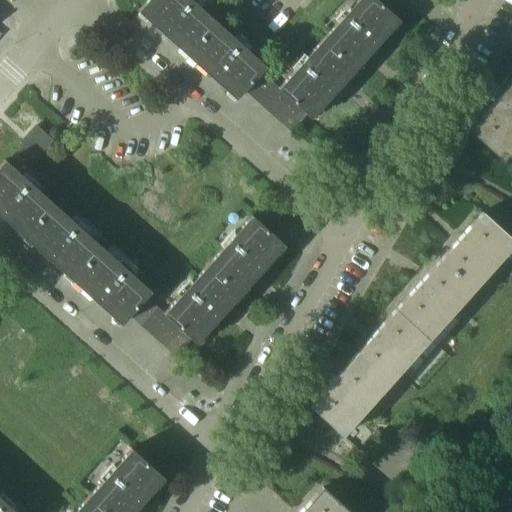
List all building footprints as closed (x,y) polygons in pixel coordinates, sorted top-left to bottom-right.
[(217,23),(190,0),(148,0),(138,12),(187,56),(217,23)] [(355,70),(399,21),(376,0),(357,0),(322,40),(355,70)] [(265,67),(217,23),(187,56),(236,100),(243,92),(260,73),(265,67)] [(311,119),(355,70),(322,40),(278,89),(278,90),(287,98),(296,106),(306,115),(311,119)] [(253,100),(269,81),(260,73),(243,92),(253,100)] [(262,108),(278,90),(278,89),(269,81),(253,100),(262,108)] [(502,162),(511,150),(511,82),(511,83),(468,131),(502,162)] [(271,116),(287,98),(278,90),(262,108),(271,116)] [(280,124),(296,106),(287,98),(271,116),(280,124)] [(291,131),(306,115),(296,106),(280,124),(289,133),(291,131)] [(35,159),(50,142),(35,127),(22,141),(19,145),(35,159)] [(53,205),(4,161),(0,165),(0,216),(24,238),(53,205)] [(102,248),(53,205),(24,238),(72,281),(102,248)] [(472,291),(511,247),(511,240),(482,213),(439,261),(472,291)] [(257,275),(284,245),(251,216),(207,265),(240,294),(249,284),(257,275)] [(151,292),(102,248),(72,281),(121,325),(129,316),(145,298),(151,292)] [(429,339),(472,291),(439,261),(395,309),(429,339)] [(231,304),(240,294),(207,265),(163,314),(168,318),(180,329),(191,339),(196,344),(223,314),(231,304)] [(140,327),(157,308),(145,298),(129,316),(140,327)] [(152,337),(168,318),(163,314),(157,308),(140,327),(152,337)] [(386,387),(429,339),(395,309),(352,357),(386,387)] [(163,347),(180,329),(168,318),(152,337),(163,347)] [(177,355),(191,339),(180,329),(163,347),(175,357),(177,355)] [(343,435),(386,387),(352,357),(309,405),(343,435)] [(103,511),(133,511),(164,478),(131,449),(87,498),(103,511)] [(350,511),(322,487),(299,511),(350,511)] [(16,511),(0,497),(0,511),(16,511)] [(103,511),(87,498),(74,511),(103,511)]
